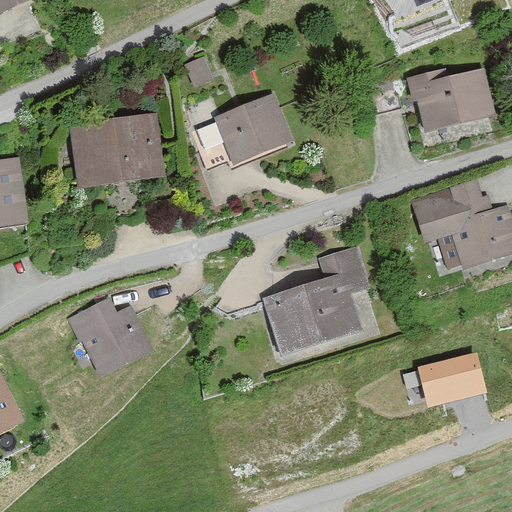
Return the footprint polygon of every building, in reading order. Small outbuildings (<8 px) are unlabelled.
[(0,0),(0,24),(48,0),(0,0)] [(218,80),(206,58),(189,68),(201,90),(218,80)] [(455,85),(451,70),(410,82),(419,108),(426,106),(436,139),(499,119),(486,75),(455,85)] [(300,149),(278,100),(223,125),(245,174),(300,149)] [(161,115),(77,129),(88,193),(172,179),(161,115)] [(0,237),(39,230),(25,162),(0,166),(0,237)] [(511,209),(490,216),(479,184),(416,205),(431,250),(446,245),(456,274),(474,268),(477,277),(511,264),(511,209)] [(324,264),(331,287),(277,305),(297,364),(374,339),(362,302),(375,297),(360,252),(324,264)] [(122,320),(115,305),(73,325),(85,352),(91,349),(108,384),(161,359),(139,312),(122,320)] [(477,354),(418,369),(428,409),(488,394),(477,354)] [(0,449),(37,430),(6,372),(0,374),(0,449)]
